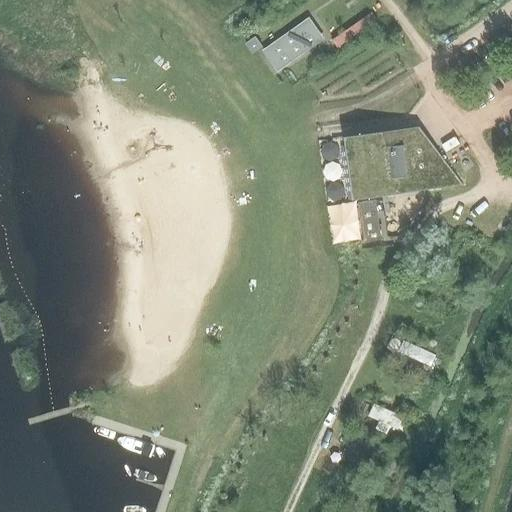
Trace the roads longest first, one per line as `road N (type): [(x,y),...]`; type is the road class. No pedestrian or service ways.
road 1 (track): [(505,196),(446,202),(409,236),(287,511)]
road 2 (track): [(511,191),(505,196),(433,64)]
